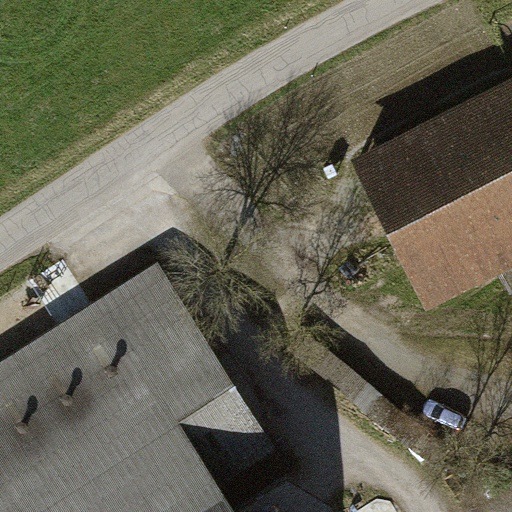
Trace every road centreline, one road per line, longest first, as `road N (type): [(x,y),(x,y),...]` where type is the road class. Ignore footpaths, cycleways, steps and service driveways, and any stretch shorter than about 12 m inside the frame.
road 1 (unclassified): [(0,246),(249,84),(401,0)]
road 2 (track): [(177,131),(324,307),(357,332),(431,363),(511,374)]
